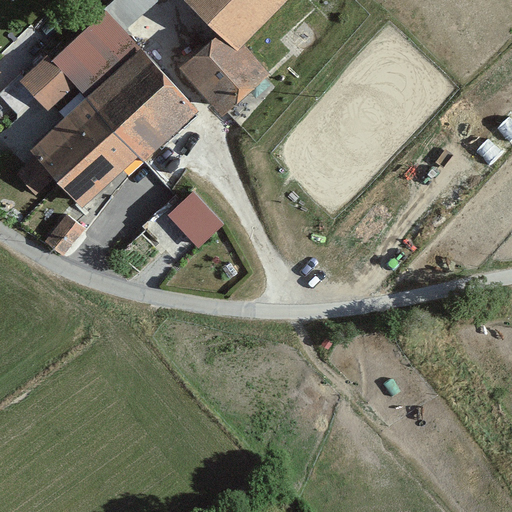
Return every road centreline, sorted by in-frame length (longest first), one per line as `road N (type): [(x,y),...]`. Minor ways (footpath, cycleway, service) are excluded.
road 1 (unknown): [(92,278),(146,184),(206,130),(294,309)]
road 2 (residential): [(294,309),(173,300),(92,278),(0,217)]
road 3 (track): [(511,277),(294,309)]
